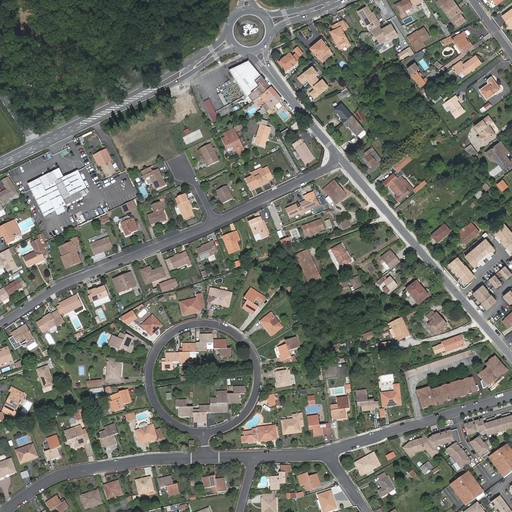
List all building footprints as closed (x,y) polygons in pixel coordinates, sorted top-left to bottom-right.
[(405,11),(412,7),(408,0),(403,0),(400,2),(405,11)] [(460,13),(461,12),(456,6),(457,5),(453,0),(450,0),(445,3),(442,0),(440,0),(437,2),(440,6),(442,5),(459,27),(466,21),(461,15),(460,13)] [(425,2),(420,6),(426,16),(432,13),(425,2)] [(377,18),(374,20),(370,13),(374,12),(369,5),(358,11),(366,25),(368,24),(372,30),(379,25),(381,24),(377,18)] [(440,6),(457,28),(459,27),(442,5),(440,6)] [(511,9),(502,17),(507,23),(508,22),(511,28),(511,27),(511,9)] [(349,44),(343,31),(346,30),(342,21),(335,25),(336,26),(332,28),(333,30),(330,32),(339,49),(349,44)] [(387,39),(388,41),(398,36),(391,24),(381,30),(379,25),(372,30),(375,36),(376,35),(381,43),(387,39)] [(447,35),(451,33),(445,25),(442,28),(447,35)] [(419,43),(423,41),(430,36),(425,27),(418,32),(409,38),(416,49),(420,46),(419,43)] [(464,38),(466,36),(464,32),(457,38),(459,42),(464,38)] [(457,44),(464,53),(472,46),(470,43),(469,44),(467,42),(464,38),(459,42),(457,38),(452,41),(455,45),(457,44)] [(323,63),(333,54),(331,51),(332,50),(322,39),(310,48),(316,55),(323,63)] [(417,50),(425,45),(423,41),(419,43),(420,46),(416,49),(417,50)] [(402,59),(409,55),(406,49),(398,54),(402,59)] [(286,71),(298,62),(297,61),(299,59),(295,54),(293,56),(291,52),(281,59),(285,64),(282,66),(286,71)] [(476,56),(463,65),(460,61),(453,66),(459,74),(463,71),(466,75),(472,70),(475,69),(482,63),(476,56)] [(255,92),(261,88),(256,82),(262,77),(249,63),(230,71),(238,84),(237,84),(247,98),(248,97),(249,96),(255,92)] [(423,79),(417,70),(420,68),(416,63),(409,69),(421,86),(429,81),(426,77),(423,79)] [(310,79),(316,75),(318,73),(313,66),(298,77),(301,80),(308,75),(310,79)] [(315,85),(313,82),(310,79),(308,75),(301,80),(302,81),(307,78),(315,89),(310,92),(311,94),(317,89),(315,85)] [(256,82),(261,88),(255,92),(259,98),(271,88),(262,77),(256,82)] [(487,99),(497,92),(494,89),(498,86),(491,77),(488,80),(488,84),(480,90),(487,99)] [(311,94),(313,97),(328,87),(322,80),(320,81),(315,85),(317,89),(311,94)] [(256,101),(257,100),(262,107),(268,103),(278,95),(277,93),(272,87),(271,88),(259,98),(255,92),(249,96),(251,98),(253,97),(256,101)] [(338,95),(341,100),(351,94),(348,89),(338,95)] [(428,99),(430,97),(425,89),(422,91),(428,99)] [(283,100),(278,95),(268,103),(273,108),(283,100)] [(456,117),(465,111),(457,100),(459,99),(456,95),(445,102),(456,117)] [(176,101),(181,112),(190,108),(186,98),(176,101)] [(214,123),(220,120),(211,103),(213,102),(212,99),(204,103),(214,123)] [(270,110),(273,108),(268,103),(262,107),(267,112),(270,110)] [(358,136),(365,129),(342,103),(334,109),(342,118),(341,119),(347,127),(349,126),(358,136)] [(363,122),(366,119),(360,108),(355,113),(363,122)] [(482,144),(496,134),(489,125),(493,121),(489,115),(474,126),(480,135),(477,137),(482,144)] [(254,143),(264,147),(270,128),(267,127),(268,122),(261,119),(259,124),(261,124),(254,143)] [(293,123),(287,127),(292,135),(299,130),(293,123)] [(292,135),(295,138),(301,134),(299,130),(292,135)] [(239,154),(245,152),(236,133),(223,139),(226,147),(229,145),(232,152),(237,150),(239,154)] [(370,168),(382,159),(380,156),(386,152),(377,140),(371,145),(370,144),(366,147),(369,150),(361,156),(370,168)] [(511,163),(504,152),(508,149),(502,141),(486,153),(491,160),(494,158),(495,159),(501,159),(506,167),(506,168),(510,166),(511,163)] [(213,149),(210,144),(201,149),(206,161),(205,162),(206,162),(208,167),(219,161),(215,154),(213,149)] [(305,165),(315,158),(310,151),(309,152),(304,144),(296,150),(305,165)] [(466,150),(471,157),(477,153),(471,145),(465,149),(466,150)] [(116,174),(117,173),(111,161),(113,161),(107,149),(93,155),(99,168),(101,167),(106,178),(116,174)] [(410,192),(416,187),(411,181),(408,184),(401,176),(403,175),(400,170),(413,159),(407,153),(393,165),(398,171),(394,174),(394,173),(383,183),(387,188),(388,187),(395,196),(395,197),(399,202),(410,193),(410,192)] [(503,169),(506,167),(501,159),(495,159),(503,169)] [(268,180),(273,178),(268,168),(263,170),(268,180)] [(156,190),(166,185),(159,170),(153,172),(146,175),(145,176),(147,179),(150,178),(156,190)] [(258,185),(268,180),(263,170),(254,175),(254,176),(246,180),(251,190),(259,186),(258,185)] [(29,184),(45,217),(84,198),(81,191),(86,188),(78,171),(58,181),(53,172),(49,175),(44,177),(29,184)] [(0,202),(0,203),(18,194),(9,178),(2,181),(7,190),(0,193),(0,202)] [(337,204),(347,195),(335,181),(324,190),(329,196),(334,201),(337,204)] [(502,191),(506,188),(504,185),(506,184),(504,181),(498,185),(502,191)] [(223,203),(233,199),(227,186),(217,191),(223,203)] [(387,188),(395,197),(395,196),(388,187),(387,188)] [(191,209),(192,209),(191,205),(190,205),(188,201),(185,194),(178,197),(181,204),(178,205),(184,219),(194,215),(191,210),(191,209)] [(305,213),(305,212),(320,206),(316,196),(300,203),(302,206),(298,208),(301,215),(305,213)] [(121,206),(124,213),(134,208),(131,201),(121,206)] [(163,209),(164,209),(162,205),(161,206),(160,202),(152,205),(154,210),(156,209),(157,212),(155,213),(148,215),(152,225),(161,221),(166,219),(163,209)] [(101,218),(103,224),(110,221),(108,216),(107,215),(101,218)] [(134,232),(138,230),(133,217),(129,219),(130,220),(121,224),(126,236),(131,234),(130,233),(130,232),(134,230),(134,232)] [(258,240),(269,236),(261,217),(256,219),(249,222),(251,226),(252,225),(258,240)] [(344,230),(351,226),(347,219),(340,222),(344,230)] [(0,236),(3,235),(7,243),(15,240),(13,237),(18,235),(15,228),(18,226),(15,220),(0,227),(0,236)] [(319,233),(319,232),(325,229),(321,220),(302,227),(306,236),(310,235),(313,233),(314,235),(319,233)] [(465,244),(480,232),(471,221),(456,234),(465,244)] [(444,222),(430,234),(437,242),(451,230),(444,222)] [(511,231),(503,222),(491,233),(511,256),(511,231)] [(229,254),(240,250),(237,241),(240,240),(237,231),(228,234),(229,236),(225,238),(226,241),(225,242),(229,254)] [(45,243),(47,242),(43,234),(38,237),(39,239),(42,237),(45,243)] [(36,262),(44,258),(42,255),(46,253),(44,249),(47,247),(45,243),(42,237),(39,239),(31,243),(34,250),(23,256),(28,265),(34,262),(34,261),(35,260),(36,262)] [(81,262),(77,251),(75,248),(77,247),(80,246),(77,237),(71,240),(72,242),(64,246),(67,255),(63,257),(61,257),(66,268),(81,262)] [(104,251),(113,248),(109,237),(91,244),(95,255),(99,253),(98,252),(104,250),(104,251)] [(486,238),(464,256),(474,268),(495,250),(486,238)] [(214,254),(214,252),(217,251),(213,241),(209,242),(209,243),(210,244),(201,247),(197,249),(201,260),(214,254)] [(286,253),(293,250),(291,243),(283,246),(286,253)] [(347,252),(346,251),(342,244),(332,249),(342,266),(352,261),(349,257),(347,252)] [(8,271),(16,267),(8,249),(0,253),(0,255),(1,258),(0,258),(1,260),(0,261),(0,260),(0,268),(5,266),(8,271)] [(318,275),(313,266),(315,265),(308,250),(296,255),(309,282),(321,277),(319,274),(318,275)] [(391,270),(400,262),(390,250),(381,257),(391,270)] [(188,266),(191,264),(186,252),(183,254),(179,255),(175,257),(170,259),(174,269),(187,264),(188,266)] [(475,276),(457,256),(447,265),(466,285),(475,276)] [(141,271),(146,284),(165,277),(161,267),(152,271),(149,272),(147,268),(141,271)] [(379,272),(382,276),(388,271),(386,267),(379,272)] [(511,277),(504,268),(498,272),(507,282),(511,277)] [(118,293),(136,286),(131,273),(122,276),(123,278),(114,281),(118,293)] [(383,289),(386,294),(398,286),(390,276),(387,279),(385,276),(377,282),(379,285),(383,282),(386,287),(383,289)] [(502,286),(493,276),(488,281),(497,291),(502,286)] [(353,287),(359,284),(356,277),(350,280),(353,287)] [(23,281),(21,278),(3,288),(8,295),(21,287),(19,284),(23,281)] [(175,286),(173,282),(172,280),(165,283),(168,290),(175,287),(175,286)] [(419,304),(428,296),(416,281),(406,289),(407,290),(412,296),(419,304)] [(95,307),(111,301),(105,286),(89,292),(91,297),(93,302),(95,307)] [(352,292),(353,294),(366,287),(365,286),(352,292)] [(495,302),(482,286),(472,294),(486,310),(495,302)] [(511,287),(511,288),(509,291),(508,291),(502,296),(509,305),(511,302),(511,287)] [(9,297),(8,295),(3,288),(0,290),(0,297),(2,301),(9,297)] [(211,302),(229,306),(232,293),(227,292),(227,293),(219,292),(219,290),(211,288),(208,299),(212,300),(211,302)] [(254,315),(259,307),(253,304),(256,300),(260,294),(251,288),(244,298),(247,300),(242,308),(254,315)] [(407,298),(409,298),(412,296),(407,290),(403,292),(407,298)] [(200,311),(199,308),(199,306),(203,305),(200,293),(196,294),(197,298),(193,299),(193,301),(185,303),(185,301),(180,302),(183,316),(200,311)] [(256,300),(262,303),(266,297),(260,294),(256,300)] [(65,314),(82,306),(77,295),(59,304),(60,305),(64,312),(65,314)] [(136,309),(124,316),(129,324),(141,318),(136,309)] [(57,326),(63,322),(59,316),(57,317),(54,312),(50,314),(51,315),(43,319),(43,318),(36,323),(42,333),(56,325),(57,326)] [(441,332),(440,331),(446,326),(436,313),(434,314),(432,312),(427,316),(431,322),(428,325),(436,334),(437,333),(438,334),(441,332)] [(272,336),(283,327),(280,323),(278,324),(273,318),(274,317),(271,313),(261,321),(272,336)] [(151,336),(162,326),(153,316),(149,319),(150,320),(147,323),(146,322),(142,325),(151,336)] [(398,339),(408,334),(401,317),(398,318),(390,322),(392,327),(388,329),(392,336),(395,335),(396,336),(397,335),(398,339)] [(509,329),(511,326),(505,318),(502,320),(509,329)] [(33,337),(29,332),(30,331),(26,324),(22,327),(20,328),(18,330),(11,334),(17,343),(26,338),(28,340),(33,337)] [(81,333),(83,336),(91,331),(89,328),(81,333)] [(362,334),(364,340),(374,336),(371,330),(362,334)] [(123,347),(129,350),(135,338),(126,334),(126,335),(124,340),(118,337),(112,335),(108,345),(119,350),(121,346),(123,347)] [(214,343),(214,340),(214,334),(200,334),(200,343),(196,343),(197,351),(207,351),(207,343),(214,343)] [(446,352),(464,346),(460,336),(441,343),(441,344),(432,347),(435,354),(445,350),(446,352)] [(289,351),(300,347),(297,337),(285,341),(286,344),(277,347),(282,359),(284,364),(295,362),(293,356),(290,357),(289,351)] [(231,349),(227,348),(227,340),(214,340),(214,343),(214,349),(220,349),(220,356),(231,356),(231,349)] [(179,365),(190,365),(190,353),(197,353),(197,351),(196,343),(183,343),(183,349),(183,353),(179,353),(179,362),(179,365)] [(0,365),(1,367),(14,362),(8,346),(0,349),(0,365)] [(405,371),(406,376),(471,356),(470,351),(405,371)] [(173,362),(179,362),(179,353),(166,353),(166,359),(166,362),(162,362),(162,369),(173,369),(173,362)] [(506,369),(505,369),(495,357),(493,358),(489,362),(486,365),(488,367),(484,370),(488,376),(483,380),(482,379),(482,380),(480,381),(483,388),(486,387),(494,380),(496,378),(502,372),(506,369)] [(106,380),(120,381),(121,363),(115,362),(107,362),(107,366),(109,366),(108,376),(106,376),(106,380)] [(43,388),(54,384),(47,366),(37,369),(43,388)] [(278,387),(292,385),(291,380),(289,380),(288,375),(290,375),(289,370),(288,370),(288,366),(276,368),(276,372),(275,372),(278,387)] [(482,379),(483,380),(488,376),(484,370),(482,372),(478,375),(479,376),(482,380),(482,379)] [(442,401),(447,399),(446,396),(451,394),(452,398),(460,395),(464,394),(466,393),(465,390),(471,388),(472,392),(479,390),(478,385),(475,385),(473,377),(469,379),(464,380),(460,381),(451,384),(447,385),(443,386),(431,390),(429,387),(419,390),(418,390),(419,395),(422,406),(422,407),(427,405),(434,403),(442,401)] [(383,407),(401,404),(399,383),(394,384),(395,391),(395,393),(386,394),(386,393),(381,393),(383,407)] [(228,403),(241,403),(241,394),(245,394),(245,386),(234,387),(234,394),(228,394),(228,403)] [(16,412),(14,411),(23,393),(15,389),(14,393),(12,392),(2,411),(14,417),(16,412)] [(123,405),(132,402),(128,389),(119,392),(119,393),(121,398),(112,401),(109,402),(113,412),(124,408),(123,405)] [(362,411),(375,409),(374,400),(368,401),(366,389),(356,391),(357,403),(358,403),(358,405),(361,405),(362,411)] [(224,403),(228,403),(228,394),(228,391),(217,391),(217,403),(210,404),(210,405),(211,413),(224,413),(224,403)] [(119,393),(111,396),(112,401),(121,398),(119,393)] [(346,409),(349,408),(348,396),(337,397),(338,409),(332,410),(333,419),(347,418),(346,409)] [(193,416),(193,413),(193,407),(187,407),(187,399),(176,399),(176,407),(180,407),(180,416),(193,416)] [(207,422),(207,413),(211,413),(210,405),(200,405),(200,413),(193,413),(193,416),(193,422),(207,422)] [(127,421),(136,418),(134,412),(125,415),(127,421)] [(283,434),(301,432),(299,414),(294,415),(295,420),(287,421),(286,420),(281,420),(283,434)] [(314,435),(327,433),(325,424),(320,425),(318,414),(307,416),(309,426),(313,426),(313,429),(314,435)] [(503,431),(510,429),(506,414),(502,415),(503,419),(500,420),(503,431)] [(495,433),(503,431),(500,420),(496,421),(495,417),(491,419),(495,433)] [(488,435),(495,433),(491,419),(487,420),(488,424),(485,425),(486,429),(488,435)] [(475,432),(486,429),(485,425),(483,421),(480,422),(480,421),(476,422),(476,423),(473,424),(475,432)] [(157,440),(163,438),(159,429),(155,430),(153,424),(148,426),(147,423),(144,422),(140,424),(139,426),(140,429),(136,431),(140,444),(156,438),(157,440)] [(105,448),(117,443),(114,435),(118,433),(114,423),(104,427),(108,437),(102,439),(105,448)] [(466,426),(468,434),(475,432),(473,424),(473,423),(469,424),(469,425),(466,426)] [(84,435),(82,430),(80,425),(74,427),(78,437),(84,435)] [(259,442),(277,439),(275,425),(271,426),(271,427),(263,428),(262,427),(253,428),(252,429),(252,433),(245,434),(246,442),(250,442),(250,443),(254,443),(254,441),(257,441),(257,439),(259,439),(259,441),(259,442)] [(87,443),(86,440),(84,435),(78,437),(74,427),(64,431),(68,440),(71,439),(72,441),(75,448),(87,443)] [(457,445),(461,442),(458,429),(451,431),(454,441),(454,443),(455,444),(456,443),(457,445)] [(447,443),(454,441),(451,431),(447,432),(447,433),(444,434),(447,443)] [(440,445),(447,443),(444,434),(441,435),(440,434),(437,435),(440,445)] [(48,460),(60,456),(57,448),(61,446),(56,435),(46,438),(51,450),(45,452),(48,460)] [(436,447),(440,445),(437,435),(434,436),(430,439),(436,447)] [(436,447),(430,439),(428,437),(411,442),(404,447),(411,456),(416,452),(416,451),(427,447),(430,451),(429,452),(432,456),(439,451),(436,447)] [(483,443),(479,437),(471,443),(473,446),(474,446),(476,449),(483,443)] [(447,449),(452,456),(453,455),(462,449),(464,447),(462,444),(458,446),(457,445),(456,443),(455,444),(447,449)] [(489,449),(484,443),(483,443),(476,449),(477,450),(476,451),(479,456),(480,455),(487,450),(489,449)] [(21,463),(38,457),(33,444),(29,446),(29,447),(21,450),(21,448),(16,450),(21,463)] [(511,471),(511,451),(507,444),(491,455),(489,457),(503,477),(511,471)] [(462,449),(453,455),(457,462),(466,455),(469,453),(467,450),(464,452),(462,449)] [(491,455),(487,450),(480,455),(484,460),(489,457),(491,455)] [(377,466),(381,464),(374,452),(371,454),(377,466)] [(373,469),(377,466),(371,454),(355,463),(361,475),(366,473),(365,471),(372,467),(373,469)] [(457,462),(461,468),(474,460),(471,456),(468,458),(466,455),(457,462)] [(0,477),(16,472),(11,459),(7,460),(7,462),(0,464),(0,477)] [(424,473),(428,470),(424,464),(420,468),(424,473)] [(280,483),(287,483),(287,472),(292,472),(291,465),(280,465),(280,472),(279,472),(279,476),(270,476),(270,490),(280,489),(280,483)] [(24,478),(31,475),(28,470),(21,472),(24,478)] [(484,492),(468,472),(450,485),(466,506),(484,492)] [(313,489),(321,486),(317,474),(308,476),(307,473),(297,476),(301,486),(305,485),(311,483),(313,489)] [(214,493),(227,491),(224,478),(215,479),(215,475),(202,478),(204,488),(210,487),(213,487),(214,493)] [(169,496),(180,494),(177,484),(174,485),(172,476),(159,479),(161,488),(166,486),(169,496)] [(381,497),(394,489),(387,476),(386,477),(380,481),(378,481),(382,488),(378,491),(381,497)] [(149,491),(154,490),(151,477),(136,480),(139,494),(144,493),(143,491),(149,490),(149,491)] [(118,495),(122,494),(118,481),(104,485),(108,498),(113,497),(112,495),(117,493),(118,495)] [(98,505),(102,503),(98,490),(81,496),(85,509),(90,508),(89,506),(97,503),(98,505)] [(323,511),(325,511),(337,508),(331,491),(318,495),(319,500),(320,499),(323,507),(322,508),(323,511)] [(59,511),(60,511),(69,507),(65,501),(62,503),(56,495),(45,503),(51,510),(56,507),(59,511)] [(497,495),(487,503),(495,511),(511,511),(497,495)] [(275,511),(276,508),(274,509),(274,503),(276,503),(276,498),(262,498),(262,511),(275,511)]
